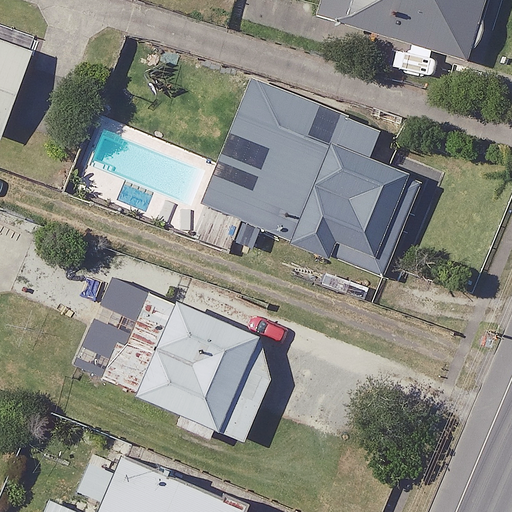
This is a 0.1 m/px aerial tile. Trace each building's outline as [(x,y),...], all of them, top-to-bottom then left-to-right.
[(479,0),(321,0),(318,12),(463,55),(479,0)] [(0,125),(32,42),(0,29),(0,125)] [(379,125),(250,74),(199,201),(379,273),(421,168),(369,148),(379,125)] [(164,183),(94,157),(82,189),(152,215),(164,183)] [(172,419),(211,435),(215,425),(241,436),(289,326),(216,294),(156,267),(126,335),(91,319),(72,362),(177,408),(172,419)] [(91,444),(75,486),(97,495),(90,511),(232,511),(237,501),(91,444)]
